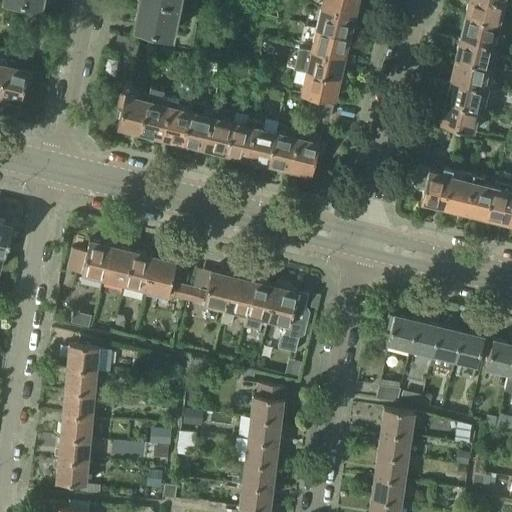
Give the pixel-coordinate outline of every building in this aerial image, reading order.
[(173,32),(179,3),(179,0),(139,0),(135,24),(173,32)] [(322,0),(321,4),(355,12),(358,0),(322,0)] [(508,0),(469,0),(466,12),(505,22),(510,0),(508,0)] [(355,12),(321,4),(316,25),(317,26),(350,33),(355,12)] [(466,12),(461,34),(500,43),(505,22),(466,12)] [(317,26),(316,25),(311,47),(345,55),(350,33),(317,26)] [(461,34),(456,55),(495,64),(500,43),(461,34)] [(293,65),(306,68),(340,76),(345,55),(311,47),(299,44),(293,65)] [(0,91),(8,57),(0,54),(0,91)] [(456,55),(451,77),(490,86),(495,64),(456,55)] [(30,62),(8,57),(0,91),(0,96),(21,102),(26,82),(30,83),(34,69),(29,68),(30,62)] [(340,76),(306,68),(301,90),(335,98),(340,76)] [(451,77),(446,99),(485,108),(490,86),(451,77)] [(149,91),(139,131),(161,136),(170,97),(162,94),(164,87),(151,84),(149,91)] [(117,126),(139,131),(149,91),(127,86),(126,91),(121,90),(118,104),(122,105),(117,126)] [(161,136),(182,142),(192,102),(170,97),(161,136)] [(330,117),(334,103),(312,98),(309,112),(330,117)] [(480,130),(485,108),(446,99),(440,120),(480,130)] [(213,107),(192,102),(182,142),(204,147),(213,107)] [(225,152),(235,112),(213,107),(204,147),(225,152)] [(225,152),(247,157),(256,118),(235,112),(225,152)] [(278,123),(256,118),(247,157),(268,163),(278,123)] [(268,163),(289,168),(299,128),(278,123),(268,163)] [(322,134),(299,128),(289,168),(312,173),(317,153),(321,155),(325,141),(320,139),(322,134)] [(452,172),(454,166),(444,164),(442,170),(425,165),(420,163),(416,169),(414,177),(414,184),(425,185),(421,200),(443,205),(452,172)] [(452,172),(443,205),(464,211),(474,171),(465,169),(464,175),(452,172)] [(483,174),(474,171),(464,211),(486,216),(494,182),(482,179),(483,174)] [(494,182),(486,216),(507,221),(511,201),(511,180),(508,180),(507,185),(494,182)] [(13,221),(0,217),(0,265),(4,249),(6,249),(13,221)] [(82,271),(104,277),(112,243),(90,238),(87,249),(72,245),(67,266),(82,270),(82,271)] [(134,248),(112,243),(104,277),(125,282),(134,248)] [(155,254),(134,248),(125,282),(147,287),(155,254)] [(178,259),(155,254),(147,287),(226,307),(234,273),(212,267),(207,288),(190,283),(173,279),(178,259)] [(239,274),(234,273),(226,307),(223,320),(233,323),(237,309),(248,312),(256,278),(239,274)] [(279,277),(277,284),(269,317),(289,322),(287,330),(281,335),(279,345),(297,349),(301,330),(306,331),(309,321),(306,309),(310,291),(299,288),(299,289),(289,286),(291,280),(279,277)] [(269,317),(277,284),(256,278),(248,312),(245,324),(261,328),(262,321),(268,322),(269,317)] [(114,327),(123,329),(126,318),(124,314),(118,312),(114,327)] [(388,342),(411,347),(418,318),(395,313),(389,312),(386,327),(392,328),(388,342)] [(440,323),(418,318),(411,347),(433,352),(440,323)] [(463,328),(440,323),(433,352),(431,362),(454,368),(456,358),(463,328)] [(485,334),(463,328),(456,358),(479,363),(485,334)] [(487,364),(510,370),(511,361),(511,340),(494,336),(487,364)] [(70,342),(68,366),(97,368),(109,369),(112,348),(99,345),(70,342)] [(158,370),(160,354),(142,352),(140,368),(158,370)] [(297,375),(300,359),(288,356),(284,372),(297,375)] [(65,388),(95,391),(97,368),(68,366),(65,388)] [(251,392),(248,413),(281,417),(283,396),(286,397),(288,383),(256,379),(255,392),(251,392)] [(376,396),(397,399),(400,386),(379,383),(376,396)] [(65,388),(63,411),(93,414),(95,391),(65,388)] [(200,403),(202,392),(189,391),(188,402),(200,403)] [(421,392),(413,391),(411,400),(419,402),(421,392)] [(385,404),(381,427),(412,432),(415,408),(385,404)] [(192,423),(194,408),(185,407),(183,422),(192,423)] [(63,411),(61,434),(90,437),(93,414),(63,411)] [(248,413),(246,436),(278,439),(281,417),(248,413)] [(511,416),(498,414),(496,423),(511,426),(511,424),(511,416)] [(172,426),(153,423),(151,439),(169,442),(172,426)] [(408,454),(412,432),(381,427),(378,450),(408,454)] [(197,431),(180,428),(176,450),(193,453),(197,431)] [(61,434),(59,458),(88,460),(90,437),(61,434)] [(276,462),(278,439),(246,436),(243,458),(276,462)] [(168,444),(155,443),(154,455),(167,456),(168,444)] [(468,461),(470,449),(459,447),(457,459),(468,461)] [(378,450),(375,473),(405,477),(408,454),(378,450)] [(177,469),(190,471),(192,457),(179,455),(177,469)] [(86,484),(88,460),(59,458),(57,481),(86,484)] [(243,458),(240,480),(273,485),(276,462),(243,458)] [(465,474),(466,464),(458,463),(457,473),(465,474)] [(164,468),(149,467),(148,484),(162,485),(164,468)] [(476,469),(475,481),(491,484),(493,472),(476,469)] [(405,477),(375,473),(372,495),(402,499),(405,477)] [(238,504),(239,504),(267,507),(270,508),(273,485),(240,480),(238,504)] [(177,483),(165,481),(163,494),(175,496),(177,483)] [(400,511),(402,499),(372,495),(369,511),(400,511)]
